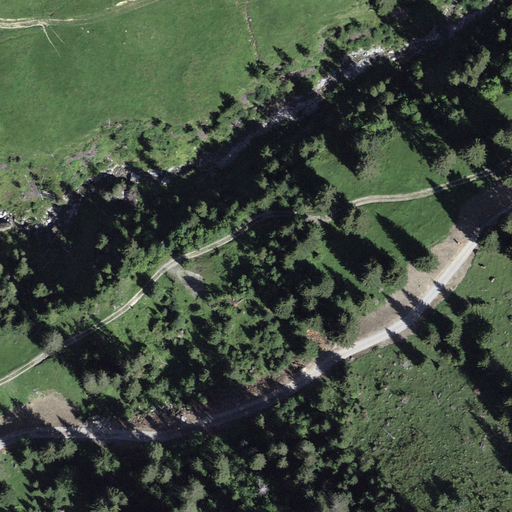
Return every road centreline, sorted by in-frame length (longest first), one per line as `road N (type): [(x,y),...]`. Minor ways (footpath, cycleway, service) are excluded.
road 1 (track): [(511,206),(481,229),(407,322),(253,407),(149,435),(31,433),(0,444)]
road 2 (track): [(511,162),(444,188),(363,201),(326,220),(265,217),(169,265),(128,306),(0,383)]
road 3 (track): [(147,0),(93,19),(0,23)]
